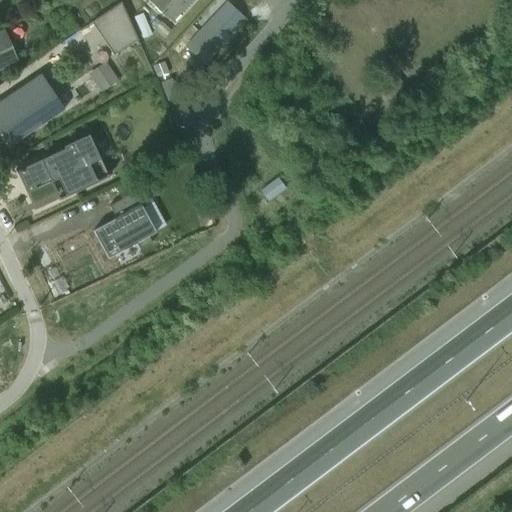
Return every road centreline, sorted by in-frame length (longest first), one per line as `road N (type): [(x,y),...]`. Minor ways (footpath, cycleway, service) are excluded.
road 1 (motorway): [(511,315),(255,511)]
road 2 (residential): [(0,400),(27,372),(37,338),(0,243)]
road 3 (motorway): [(399,511),(511,426)]
road 4 (residential): [(205,103),(289,10)]
